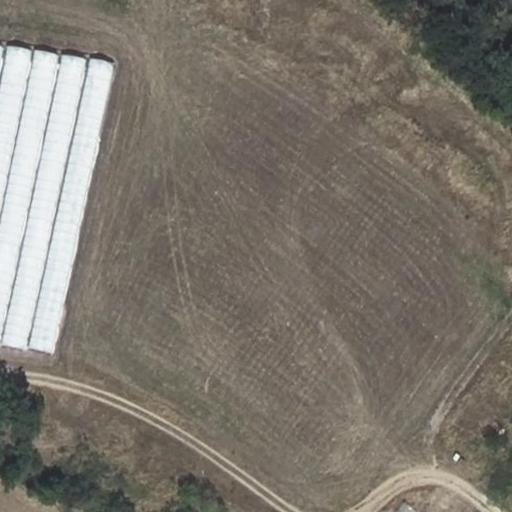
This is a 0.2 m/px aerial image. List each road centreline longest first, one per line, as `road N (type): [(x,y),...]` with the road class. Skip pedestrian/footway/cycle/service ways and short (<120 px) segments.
road 1 (track): [(289,511),(104,395),(0,375)]
road 2 (track): [(494,511),(472,493),(427,481),(401,485),(364,511)]
